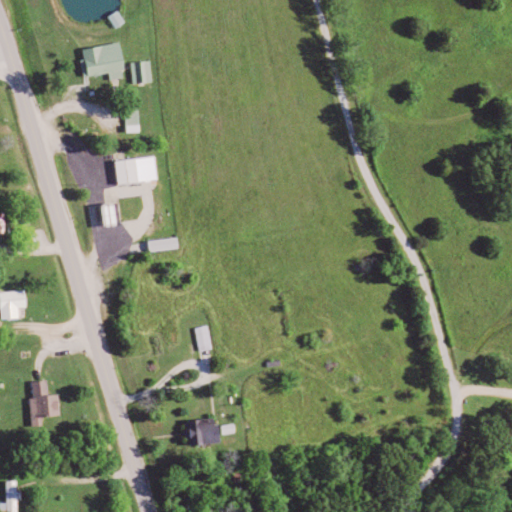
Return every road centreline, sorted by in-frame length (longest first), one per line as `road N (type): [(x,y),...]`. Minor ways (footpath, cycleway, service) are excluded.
road 1 (residential): [(316,0),(349,124),(426,296),(452,398),(448,439),(401,511)]
road 2 (tertiary): [(151,511),(0,20)]
